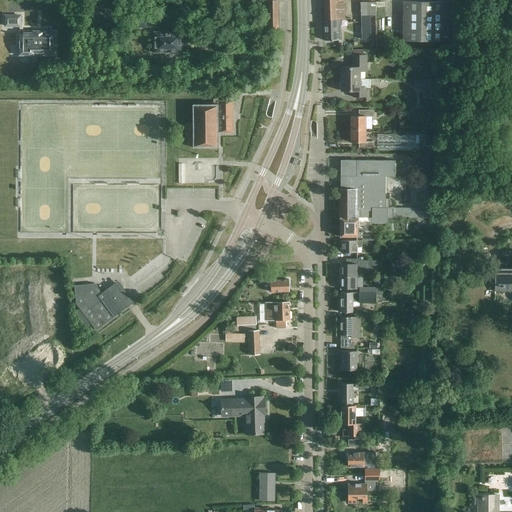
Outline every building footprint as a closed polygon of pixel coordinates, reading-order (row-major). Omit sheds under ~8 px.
[(230,0),(231,12),(242,11),(240,0),(230,0)] [(261,27),(264,27),(264,31),(279,31),(278,0),(276,0),(267,0),(267,18),(261,19),(261,27)] [(323,0),(324,2),(324,9),(324,20),(340,19),(344,19),(343,0),(323,0)] [(370,15),(376,15),(376,2),(361,2),(362,39),(371,39),(370,15)] [(403,41),(439,42),(449,42),(450,2),(404,2),(403,41)] [(5,26),(20,26),(20,16),(5,15),(5,26)] [(128,27),(147,27),(147,16),(128,16),(128,27)] [(340,19),(324,20),(325,40),(340,40),(340,39),(342,39),(341,32),(340,32),(340,19)] [(33,31),(33,33),(19,33),(19,53),(54,53),(54,33),(44,33),(44,31),(33,31)] [(171,56),(172,54),(183,54),(183,43),(181,43),(181,32),(154,32),(154,53),(165,53),(165,54),(166,56),(168,57),(170,57),(171,56)] [(341,67),(341,79),(360,78),(360,71),(366,71),(366,60),(366,54),(363,54),(353,54),(353,66),(341,67)] [(360,78),(341,79),(341,91),(353,91),(353,97),(366,97),(366,86),(360,86),(360,78)] [(218,133),(233,133),(233,101),(218,101),(218,98),(213,98),(213,104),(192,104),(193,123),(185,123),(185,144),(193,144),(193,148),(218,148),(218,133)] [(351,116),(351,129),(366,129),(366,116),(374,116),(374,110),(358,110),(358,111),(359,111),(359,116),(351,116)] [(366,129),(351,129),(351,142),(359,142),(359,147),(358,147),(358,148),(374,148),(374,142),(366,142),(366,129)] [(424,141),(422,148),(429,150),(431,143),(424,141)] [(395,160),(341,160),(341,176),(344,176),(344,189),(341,189),(341,218),(358,217),(361,217),(361,208),(364,208),(364,217),(372,217),(372,223),(387,223),(387,218),(393,218),(432,218),(432,208),(389,208),(389,199),(385,199),(385,193),(385,176),(395,176),(395,160)] [(358,217),(341,218),(341,236),(358,236),(358,217)] [(362,240),(356,240),(341,240),(341,252),(357,252),(357,247),(362,247),(362,240)] [(341,264),(341,276),(357,276),(357,270),(369,270),(369,265),(379,265),(379,260),(359,261),(359,264),(341,264)] [(511,290),(511,265),(495,266),(495,291),(511,290)] [(357,276),(341,276),(341,289),(357,289),(357,276)] [(271,292),(289,291),(288,279),(271,280),(271,292)] [(84,285),(74,286),(75,294),(84,293),(95,284),(84,285)] [(84,293),(75,294),(76,304),(77,306),(96,330),(123,310),(127,307),(133,302),(120,284),(114,289),(104,296),(95,284),(84,293)] [(353,312),(353,306),(359,306),(359,302),(376,302),(376,288),(359,288),(359,292),(341,292),(341,312),(353,312)] [(289,302),(265,303),(266,321),(276,320),(276,329),(286,328),(285,320),(290,319),(289,302)] [(256,316),(250,316),(238,317),(238,325),(256,324),(256,316)] [(351,337),(360,337),(360,317),(341,317),(341,348),(354,348),(354,343),(351,343),(351,337)] [(250,355),(260,354),(259,330),(248,331),(250,355)] [(245,342),(245,334),(226,333),(226,341),(245,342)] [(341,370),(357,370),(357,351),(341,351),(341,370)] [(341,403),(353,403),(353,383),(341,383),(341,403)] [(408,398),(408,388),(388,388),(388,397),(408,398)] [(240,410),(241,415),(246,415),(246,416),(247,434),(264,433),(263,414),(265,414),(264,398),(263,398),(263,396),(246,397),(246,399),(248,399),(248,408),(247,408),(247,410),(240,410)] [(246,399),(234,399),(221,400),(222,416),(241,415),(240,410),(247,410),(247,408),(248,408),(248,399),(246,399)] [(365,416),(365,405),(341,405),(341,424),(350,424),(350,430),(348,430),(348,436),(361,436),(361,424),(356,424),(356,415),(365,416)] [(367,459),(376,459),(376,452),(348,452),(348,466),(367,466),(367,459)] [(375,480),(380,480),(379,468),(364,469),(365,480),(365,483),(348,484),(348,502),(356,502),(356,498),(363,497),(363,502),(367,502),(367,490),(376,490),(375,480)] [(274,500),(275,473),(260,473),(259,500),(274,500)] [(497,511),(498,495),(475,495),(475,504),(482,504),(482,511),(497,511)]
